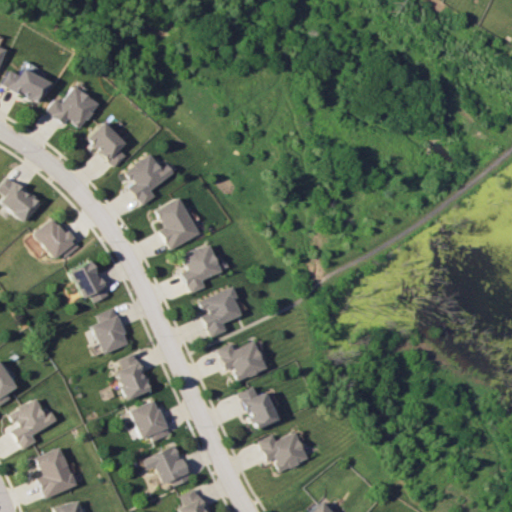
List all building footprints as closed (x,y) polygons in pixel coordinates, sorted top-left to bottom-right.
[(0,85),(33,103),(44,82),(17,68),(14,74),(5,69),(0,79),(0,85)] [(57,102),(50,97),(41,112),(60,123),(62,119),(77,128),(93,101),(67,85),(57,102)] [(121,155),(113,148),(119,142),(97,121),(80,139),(109,167),(121,155)] [(138,205),(150,195),(146,190),(169,170),(163,162),(156,168),(143,152),(120,171),(129,183),(124,187),(138,205)] [(0,194),(1,195),(0,196),(0,203),(19,221),(36,203),(6,175),(0,181),(0,194)] [(149,209),(159,227),(154,230),(164,249),(194,233),(173,196),(149,209)] [(29,233),(51,258),(58,252),(62,257),(76,245),(49,215),(29,233)] [(215,271),(204,243),(175,254),(181,269),(175,272),(183,293),(200,286),(197,278),(215,271)] [(90,302),(104,295),(86,259),(64,270),(77,297),(86,294),(90,302)] [(192,299),(198,313),(195,315),(204,337),(221,330),(217,322),(236,314),(225,286),(192,299)] [(124,342),(109,307),(92,314),(96,321),(87,325),(99,353),(124,342)] [(231,380),(259,369),(248,340),(227,348),(225,342),(211,347),(219,369),(226,367),(231,380)] [(114,359),(118,368),(111,371),(123,399),(146,389),(131,352),(114,359)] [(0,401),(6,397),(3,392),(11,386),(0,370),(0,401)] [(232,391),(248,428),(270,419),(258,391),(251,394),(247,385),(232,391)] [(29,434),(52,419),(45,406),(39,410),(31,396),(3,413),(11,426),(5,429),(18,449),(33,440),(29,434)] [(138,438),(148,434),(150,440),(166,434),(152,398),(126,408),(138,438)] [(269,439),(267,433),(253,439),(261,460),(269,458),(274,470),(301,459),(290,431),(269,439)] [(152,465),(158,483),(169,479),(171,485),(187,480),(174,444),(138,457),(143,469),(152,465)] [(41,498),(72,485),(56,446),(30,457),(38,475),(32,477),(41,498)] [(177,494),(181,504),(175,507),(176,511),(203,511),(193,487),(177,494)] [(49,506),(50,511),(78,511),(75,499),(49,506)] [(304,511),(327,511),(317,500),(304,511)]
